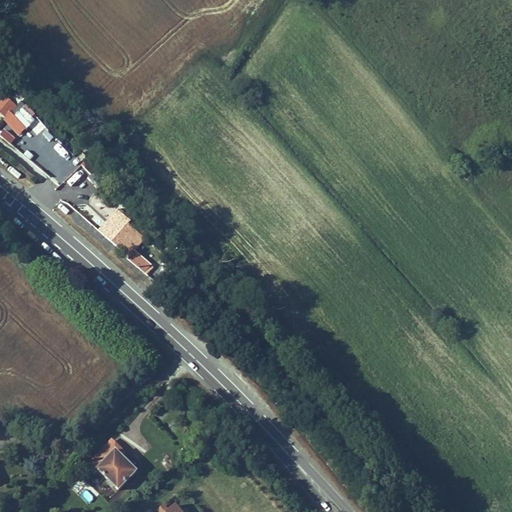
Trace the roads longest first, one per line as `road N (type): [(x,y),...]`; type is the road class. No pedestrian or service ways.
road 1 (primary): [(279,443),(133,295),(0,181)]
road 2 (track): [(192,356),(134,389),(67,450),(40,456),(8,433),(0,438)]
